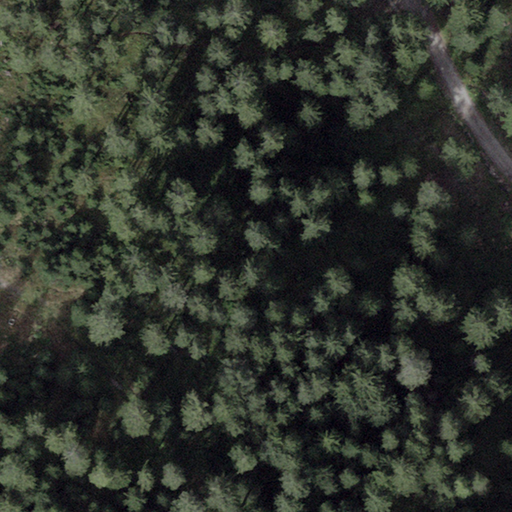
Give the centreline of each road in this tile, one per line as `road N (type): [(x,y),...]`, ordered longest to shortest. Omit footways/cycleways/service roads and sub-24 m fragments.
road 1 (track): [(201,511),(180,454),(102,362),(37,304)]
road 2 (track): [(511,160),(469,111),(412,0)]
